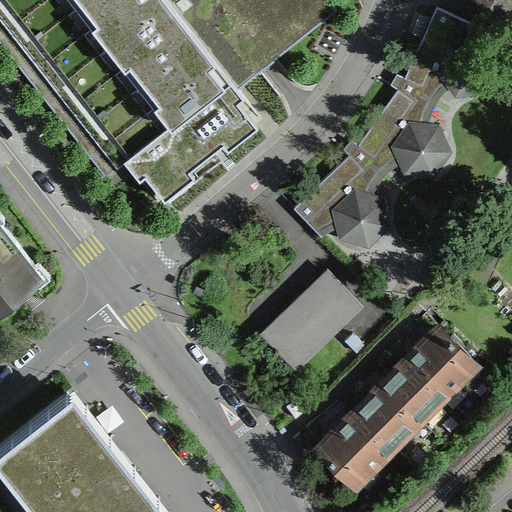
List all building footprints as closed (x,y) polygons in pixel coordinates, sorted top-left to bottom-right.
[(136,159),(160,190),(252,118),(224,81),(230,77),(169,0),(0,0),(0,39),(106,174),(131,154),(136,159)] [(262,67),(337,9),(329,0),(169,0),(230,77),(238,87),(262,67)] [(511,0),(486,0),(511,11),(511,0)] [(350,153),(294,205),(318,230),(325,225),(332,222),(338,219),(342,234),(368,242),(388,223),(382,197),(368,192),(372,182),(377,173),(384,166),(392,160),(400,155),(406,168),(433,171),(449,149),(438,124),(423,123),(424,117),(425,111),(427,106),(430,101),(434,95),(438,90),(443,85),(448,80),(457,92),(484,89),(495,64),(479,42),(464,43),(464,38),(464,32),(466,26),(468,19),(437,5),(405,76),(406,76),(399,88),(398,88),(376,119),(359,143),(360,143),(351,154),(350,153)] [(0,308),(27,287),(44,274),(14,236),(0,218),(0,308)] [(360,303),(328,269),(282,313),(264,330),(296,364),(360,303)] [(450,334),(439,322),(317,444),(329,455),(326,458),(333,465),(339,471),(341,468),(356,483),(478,361),(463,346),(466,344),(453,331),(450,334)] [(0,445),(0,468),(34,511),(171,511),(74,388),(0,445)]
